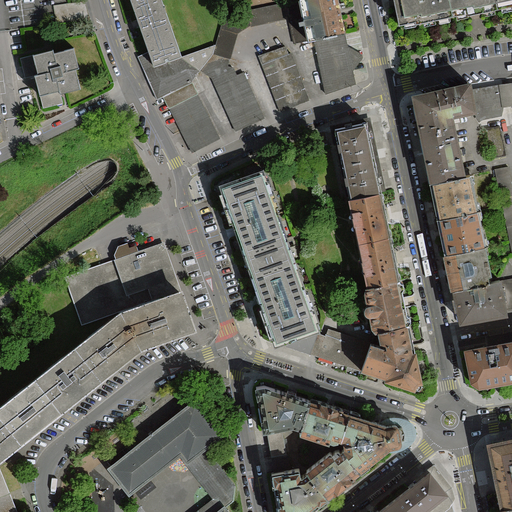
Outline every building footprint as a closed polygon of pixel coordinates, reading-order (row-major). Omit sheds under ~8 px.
[(150,51),(155,66),(182,56),(161,0),(131,0),(135,10),(150,51)] [(298,0),(286,2),(283,3),(285,16),(289,15),(295,44),(309,41),(300,0),(298,0)] [(315,40),(345,33),(338,0),(300,0),(309,41),(315,40)] [(394,0),(395,2),(400,26),(416,22),(416,25),(454,17),(450,0),(394,0)] [(450,0),(454,17),(467,14),(468,16),(483,13),(498,10),(496,0),(450,0)] [(511,0),(496,0),(498,10),(511,7),(511,0)] [(68,4),(54,5),(57,23),(91,19),(88,10),(86,1),(68,4)] [(283,3),(246,10),(250,25),(286,17),(285,16),(283,3)] [(216,45),(214,53),(230,59),(237,33),(250,25),(246,10),(224,15),(216,45)] [(345,33),(315,40),(327,94),(356,84),(354,72),(349,48),(345,33)] [(214,53),(216,45),(182,56),(155,66),(150,51),(139,56),(158,98),(164,96),(192,82),(201,70),(214,53)] [(286,46),(259,55),(281,111),(310,100),(292,53),(289,54),(286,46)] [(38,75),(35,75),(41,95),(60,90),(61,93),(64,92),(67,92),(81,88),(76,69),(79,68),(73,48),(55,53),(54,50),(34,55),(38,75)] [(362,54),(349,48),(354,72),(363,58),(362,54)] [(244,72),(237,75),(234,68),(230,70),(228,66),(230,59),(214,53),(201,70),(212,78),(236,131),(265,118),(244,72)] [(26,78),(35,75),(38,75),(34,55),(27,57),(21,58),(23,66),(26,78)] [(198,94),(192,82),(164,96),(170,108),(198,94)] [(423,137),(453,130),(450,116),(476,111),(472,92),(471,85),(414,97),(423,137)] [(506,87),(501,87),(503,103),(508,102),(511,101),(511,93),(511,86),(506,87)] [(501,87),(472,92),(476,111),(495,107),(497,117),(502,115),(504,108),(503,103),(501,87)] [(60,90),(41,95),(44,108),(63,103),(61,93),(60,90)] [(198,94),(170,108),(193,152),(220,138),(198,94)] [(343,164),(374,157),(367,123),(335,129),(343,164)] [(507,156),(500,126),(486,128),(493,159),(507,156)] [(465,176),(455,130),(453,130),(423,137),(433,183),(465,176)] [(350,199),(382,192),(374,157),(343,164),(350,199)] [(511,182),(509,167),(495,169),(511,250),(511,182)] [(269,255),(288,248),(287,244),(285,239),(273,206),(277,205),(268,179),(264,180),(261,171),(223,185),(226,194),(222,195),(231,221),(234,220),(236,225),(239,233),(251,267),(271,260),(269,255)] [(440,219),(478,210),(470,175),(465,176),(433,183),(440,219)] [(359,243),(391,236),(388,224),(384,205),(382,192),(350,199),(359,243)] [(485,246),(478,210),(440,219),(448,254),(485,246)] [(369,287),(400,280),(397,264),(393,247),(391,236),(359,243),(369,287)] [(180,291),(163,244),(118,260),(67,278),(83,324),(121,311),(180,291)] [(485,246),(448,254),(450,262),(446,263),(450,282),(454,281),(455,289),(489,282),(488,275),(491,274),(485,246)] [(271,260),(251,267),(261,294),(263,300),(266,308),(262,310),(272,336),(275,335),(278,343),(286,340),(317,329),(314,321),(317,320),(308,293),(304,295),(288,248),(269,255),(271,260)] [(379,331),(406,325),(410,325),(406,306),(404,297),(400,280),(369,287),(368,287),(367,291),(370,304),(367,305),(366,307),(366,310),(367,313),(370,315),(372,315),(376,331),(379,331)] [(489,282),(455,289),(462,321),(506,313),(505,310),(501,283),(500,280),(489,282)] [(511,280),(501,283),(505,310),(511,308),(511,280)] [(180,291),(121,311),(141,347),(175,336),(174,332),(180,330),(181,331),(193,327),(180,291)] [(141,347),(121,311),(76,347),(101,379),(141,347)] [(416,387),(419,387),(421,385),(421,382),(415,352),(412,353),(411,345),(406,325),(379,331),(382,341),(387,344),(388,347),(385,348),(379,346),(372,344),(363,368),(380,374),(387,376),(386,378),(391,380),(416,387)] [(318,334),(317,329),(286,340),(287,346),(311,354),(318,334)] [(362,370),(363,368),(372,344),(329,329),(326,337),(319,356),(362,370)] [(322,335),(318,334),(311,354),(315,355),(319,356),(326,337),(322,335)] [(511,377),(511,342),(468,350),(474,379),(480,383),(494,381),(504,379),(511,377)] [(101,379),(76,347),(36,378),(61,410),(101,379)] [(61,410),(36,378),(0,406),(0,415),(21,442),(61,410)] [(267,430),(282,427),(294,425),(302,428),(311,400),(265,385),(257,387),(259,398),(261,397),(265,419),(262,419),(264,430),(267,430)] [(318,403),(311,400),(302,428),(301,432),(328,441),(330,440),(331,439),(334,440),(338,440),(339,438),(342,439),(350,413),(343,411),(343,409),(319,401),(318,403)] [(198,403),(112,470),(130,494),(183,453),(216,499),(200,511),(227,511),(224,508),(233,502),(235,485),(207,449),(222,436),(198,403)] [(360,416),(350,413),(342,439),(344,440),(346,448),(344,449),(360,470),(368,464),(368,463),(387,449),(391,446),(398,445),(400,443),(399,439),(404,438),(402,428),(398,428),(397,425),(394,423),(387,426),(383,424),(360,417),(360,416)] [(0,458),(21,442),(0,415),(0,458)] [(391,446),(387,449),(393,450),(402,448),(407,444),(411,439),(413,432),(412,426),(408,421),(403,419),(399,418),(392,418),(383,424),(387,426),(387,424),(390,423),(394,422),(399,424),(402,426),(405,430),(406,435),(405,440),(402,443),(399,446),(394,447),(391,447),(391,446)] [(398,445),(391,446),(391,447),(394,447),(399,446),(402,443),(405,440),(406,435),(405,430),(402,426),(399,424),(394,422),(390,423),(387,424),(387,426),(394,423),(397,425),(398,428),(402,428),(404,438),(399,439),(400,443),(398,445)] [(272,456),(287,454),(282,427),(267,430),(272,456)] [(511,439),(492,444),(502,494),(505,507),(511,505),(511,439)] [(354,475),(360,470),(344,449),(341,451),(340,450),(336,450),(333,453),(330,452),(307,470),(308,471),(328,496),(334,491),(335,492),(342,487),(348,482),(355,476),(354,475)] [(275,473),(291,470),(288,454),(287,454),(272,456),(275,473)] [(0,497),(6,511),(18,511),(0,466),(0,465),(0,497)] [(306,511),(309,510),(319,502),(321,504),(329,498),(328,496),(308,471),(304,475),(301,476),(300,468),(291,470),(275,473),(272,473),(274,485),(277,485),(281,504),(278,505),(279,511),(306,511)] [(433,469),(430,471),(446,492),(420,511),(455,511),(450,490),(433,469)] [(395,500),(403,511),(420,511),(446,492),(430,471),(395,500)] [(403,511),(395,500),(379,511),(403,511)]
